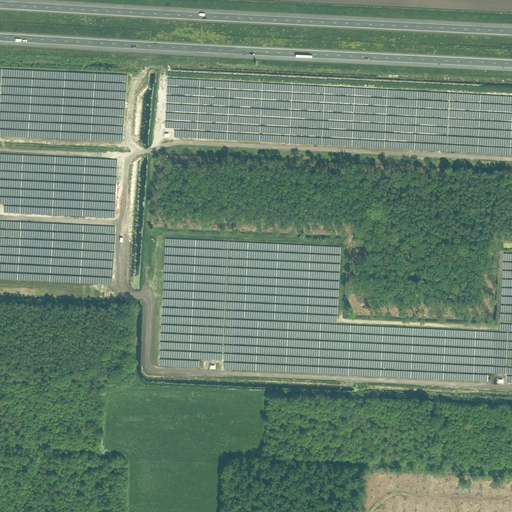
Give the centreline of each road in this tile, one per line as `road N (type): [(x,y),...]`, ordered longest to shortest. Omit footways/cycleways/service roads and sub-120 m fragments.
road 1 (motorway): [(0,37),(511,64)]
road 2 (motorway): [(511,31),(0,4)]
road 3 (track): [(511,405),(106,385)]
